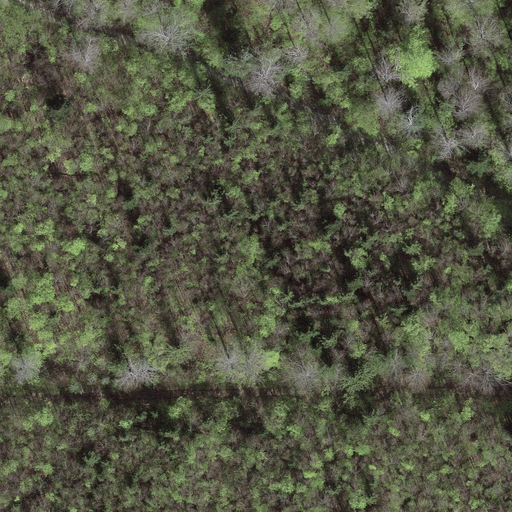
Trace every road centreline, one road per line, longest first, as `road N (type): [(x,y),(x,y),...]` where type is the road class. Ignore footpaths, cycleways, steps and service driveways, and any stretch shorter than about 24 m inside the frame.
road 1 (track): [(511,202),(261,87),(14,0)]
road 2 (track): [(0,398),(511,394)]
